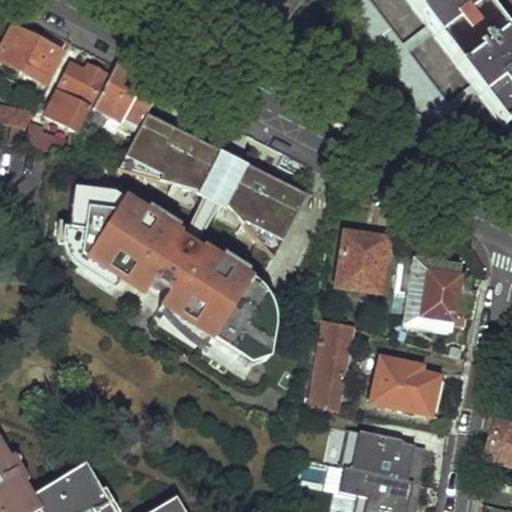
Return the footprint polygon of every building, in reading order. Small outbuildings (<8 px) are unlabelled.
[(451,134),(458,119),(367,0),(334,0),(427,121),(451,134)] [(405,0),(503,126),(511,119),(511,41),(480,0),(405,0)] [(56,53),(9,29),(0,47),(0,64),(40,85),(56,53)] [(82,73),(68,66),(42,117),(73,131),(102,76),(84,67),(82,73)] [(132,79),(110,68),(89,110),(118,124),(119,121),(135,128),(140,118),(154,91),(132,79)] [(0,120),(25,126),(30,115),(0,107),(0,120)] [(299,199),(140,118),(119,160),(154,178),(151,184),(189,195),(187,201),(217,216),(220,211),(236,228),(237,226),(275,245),(278,240),(299,199)] [(72,265),(114,199),(108,195),(66,190),(61,231),(54,230),(54,239),(54,248),(56,256),(59,261),(62,266),(66,270),(70,273),(104,294),(108,293),(110,290),(72,265)] [(243,283),(238,279),(240,275),(213,258),(210,262),(192,250),(191,253),(169,240),(172,236),(168,234),(171,231),(138,209),(135,213),(114,199),(72,265),(110,290),(132,304),(134,301),(149,311),(147,314),(201,349),(202,346),(243,283)] [(367,246),(341,242),(335,290),(376,296),(382,240),(368,239),(367,246)] [(406,292),(392,290),(391,294),(471,307),(474,292),(463,290),(465,276),(456,274),(456,271),(411,264),(406,292)] [(243,283),(202,346),(240,371),(263,363),(268,338),(269,331),(269,323),(268,316),(266,310),(264,303),(260,297),(255,291),(249,286),(243,283)] [(471,307),(391,294),(391,299),(405,301),(402,329),(446,336),(449,318),(469,321),(471,307)] [(349,330),(320,325),(306,407),(334,414),(349,330)] [(417,371),(375,364),(367,409),(428,419),(435,380),(416,377),(417,371)] [(511,429),(502,426),(493,459),(511,464),(511,429)] [(400,444),(346,432),(337,470),(341,471),(336,495),(354,499),(351,511),(404,511),(410,511),(413,511),(419,488),(416,487),(424,452),(399,446),(400,444)] [(0,450),(0,511),(176,511),(171,505),(158,511),(106,511),(80,471),(30,500),(0,450)]
